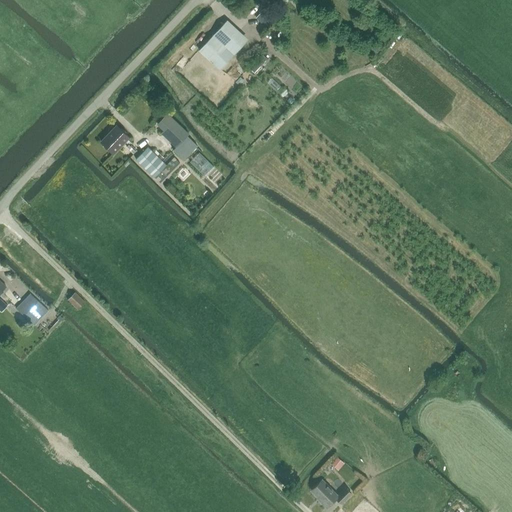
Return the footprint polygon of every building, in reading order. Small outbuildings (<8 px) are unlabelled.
[(326,18),(335,22),(339,14),(331,9),(326,18)] [(223,24),(199,50),(220,69),(244,43),(223,24)] [(309,96),(316,91),(312,87),(306,92),(309,96)] [(300,104),(307,98),(304,95),(297,101),(300,104)] [(183,160),(198,146),(187,135),(189,133),(167,112),(157,123),(163,130),(161,133),(176,147),(173,150),(183,160)] [(114,154),(130,138),(117,125),(101,141),(114,154)] [(154,177),(167,165),(148,146),(135,159),(154,177)] [(189,163),(204,177),(213,168),(198,153),(189,163)] [(174,157),(167,165),(154,177),(160,183),(180,163),(174,157)] [(85,302),(75,292),(67,300),(77,309),(85,302)] [(16,308),(32,322),(36,318),(38,320),(48,310),(30,293),(16,308)] [(332,457),(339,464),(346,457),(339,450),(332,457)] [(322,479),(311,490),(321,499),(320,500),(327,507),(339,496),(322,479)] [(341,504),(351,494),(346,489),(335,499),(341,504)]
